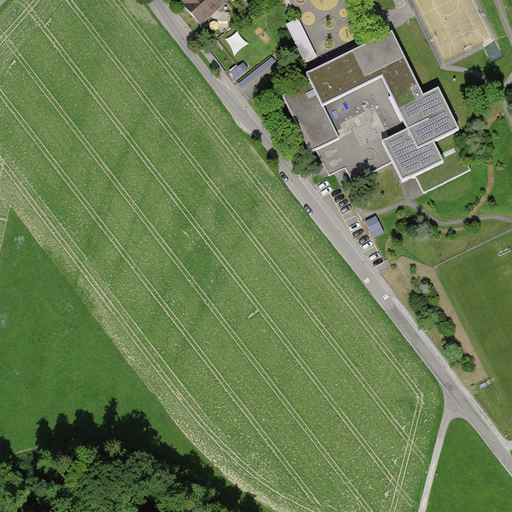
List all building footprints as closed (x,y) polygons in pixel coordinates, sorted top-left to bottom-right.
[(188,10),(203,26),(229,0),(184,0),(185,0),(191,7),(188,10)] [(288,22),(306,60),(318,54),(300,17),(288,22)] [(228,38),(236,51),(248,44),(240,30),(228,38)] [(424,97),(392,33),(307,76),(311,84),(283,98),(311,154),(317,151),(324,166),(335,160),(337,166),(343,163),(353,183),(392,163),(402,183),(416,177),(424,194),(472,170),(453,134),(460,131),(439,89),(424,97)] [(272,58),(239,84),(242,89),(275,62),(272,58)] [(244,63),(231,73),(236,79),(248,69),(244,63)] [(377,217),(366,221),(374,238),(385,234),(377,217)]
